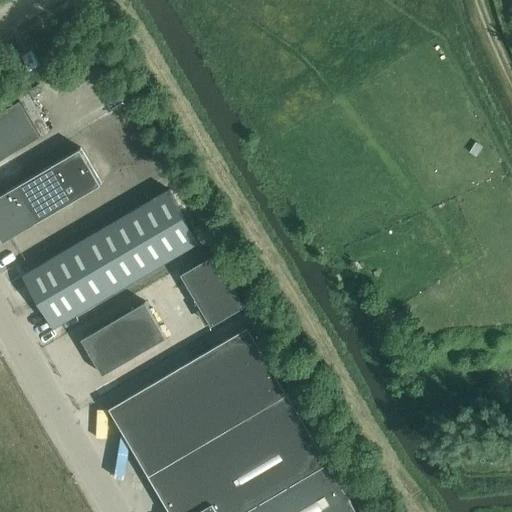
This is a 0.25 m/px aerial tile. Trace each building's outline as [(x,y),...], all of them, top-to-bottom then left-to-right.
[(73,26),(53,37),(62,55),(83,43),(73,26)] [(40,64),(32,49),(21,55),(30,70),(40,64)] [(0,110),(0,159),(41,135),(49,130),(27,92),(19,97),(20,99),(19,100),(0,110)] [(78,147),(0,193),(0,233),(4,240),(100,182),(78,147)] [(199,241),(168,187),(23,273),(54,327),(199,241)] [(211,324),(246,304),(216,253),(181,273),(211,324)] [(82,338),(103,374),(166,336),(145,301),(82,338)] [(248,325),(109,406),(138,455),(171,511),(277,511),(337,477),(248,325)] [(357,511),(337,477),(277,511),(357,511)]
